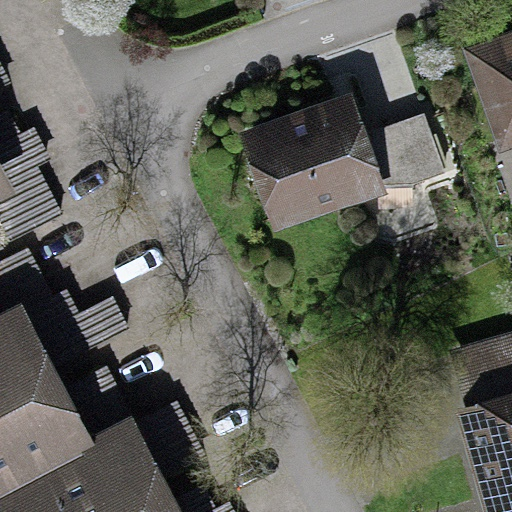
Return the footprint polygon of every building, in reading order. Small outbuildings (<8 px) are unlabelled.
[(511,40),(481,53),(511,135),(511,40)] [(0,84),(0,213),(11,234),(64,206),(7,99),(0,84)] [(347,106),(237,145),(270,239),(445,176),(424,117),(360,140),(347,106)] [(0,260),(0,292),(44,269),(30,244),(0,260)] [(0,505),(3,511),(225,511),(204,471),(168,404),(127,424),(93,361),(44,269),(0,292),(0,316),(2,320),(0,320),(0,505)] [(511,511),(511,335),(455,351),(500,511),(511,511)]
